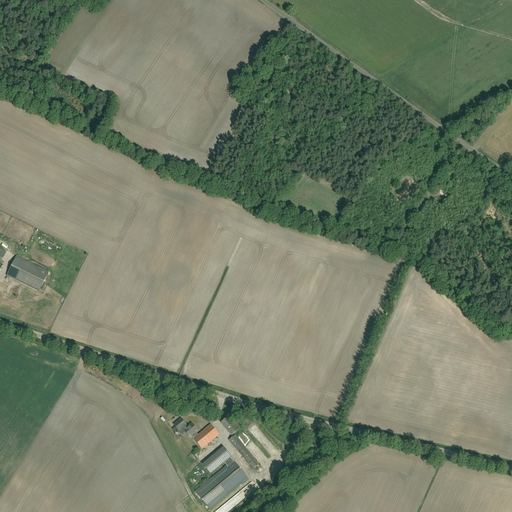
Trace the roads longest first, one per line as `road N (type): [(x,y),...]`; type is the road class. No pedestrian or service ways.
road 1 (unclassified): [(511,467),(298,420),(0,326)]
road 2 (unclassified): [(511,175),(267,0)]
